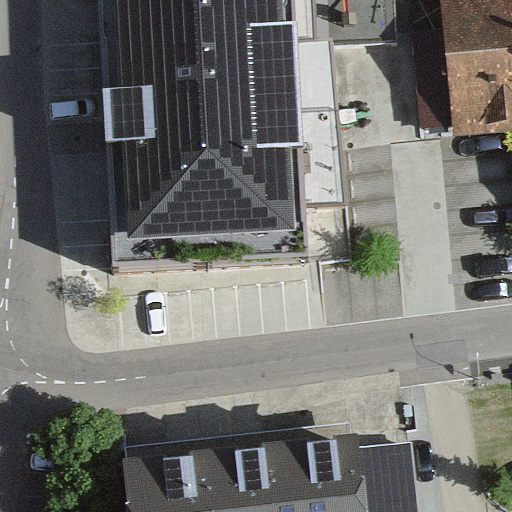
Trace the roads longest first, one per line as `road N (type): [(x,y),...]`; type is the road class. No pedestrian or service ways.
road 1 (unclassified): [(1,371),(97,382),(511,331)]
road 2 (unclassified): [(10,0),(14,156),(1,371)]
road 3 (unknown): [(379,0),(438,340)]
